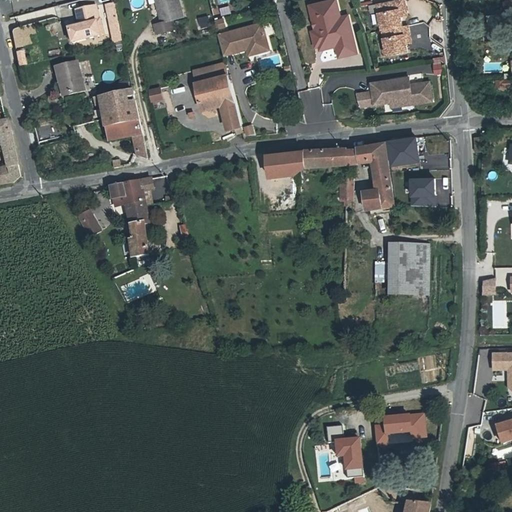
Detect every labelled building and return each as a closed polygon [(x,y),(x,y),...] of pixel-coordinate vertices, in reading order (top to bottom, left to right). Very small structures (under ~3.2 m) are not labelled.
[(164,0),(156,0),(162,24),(154,26),(157,35),(173,31),(164,0)] [(164,0),(173,31),(174,31),(172,21),(184,19),(178,0),(164,0)] [(402,0),(376,5),(381,31),(401,28),(398,12),(404,11),(402,0)] [(335,1),(312,7),(317,24),(319,23),(320,28),(318,28),(324,51),(336,48),(354,44),(351,28),(343,30),(340,20),(335,1)] [(511,1),(504,2),(505,11),(496,12),(498,25),(511,23),(511,1)] [(116,3),(106,5),(115,44),(125,42),(116,3)] [(317,24),(312,7),(309,8),(315,33),(311,34),(315,49),(319,48),(320,52),(324,51),(318,28),(320,28),(319,23),(317,24)] [(93,9),(76,13),(82,41),(99,38),(93,9)] [(225,9),(211,13),(214,21),(227,18),(225,9)] [(210,16),(200,17),(201,28),(211,27),(210,16)] [(348,18),(340,20),(343,30),(351,28),(348,18)] [(418,49),(430,47),(426,22),(413,24),(418,49)] [(262,26),(218,38),(224,58),(247,51),(254,50),(256,55),(269,52),(262,26)] [(16,28),(16,46),(38,45),(37,27),(16,28)] [(408,36),(406,27),(401,28),(381,31),(386,57),(406,53),(403,37),(408,36)] [(196,61),(204,59),(200,43),(192,46),(196,61)] [(354,44),(336,48),(339,59),(357,55),(354,44)] [(22,67),(31,66),(27,50),(19,52),(22,67)] [(436,75),(445,74),(443,56),(434,58),(436,75)] [(499,79),(511,77),(511,61),(497,63),(499,79)] [(195,83),(229,76),(225,63),(192,71),(195,83)] [(54,70),(59,86),(63,85),(66,98),(84,94),(76,64),(54,70)] [(229,76),(195,83),(201,109),(222,104),(230,132),(236,130),(238,136),(245,134),(229,76)] [(389,82),(371,84),(372,91),(375,106),(384,104),(383,103),(412,98),(413,105),(432,102),(429,83),(410,86),(409,79),(394,81),(395,83),(390,84),(389,82)] [(148,90),(152,102),(163,99),(160,87),(148,90)] [(133,138),(142,136),(132,91),(93,99),(95,106),(101,105),(108,143),(133,138)] [(375,106),(372,91),(357,93),(361,108),(375,106)] [(8,164),(19,162),(6,116),(0,117),(0,142),(2,142),(8,164)] [(58,118),(33,123),(37,140),(61,135),(58,118)] [(249,137),(257,134),(254,125),(246,128),(249,137)] [(147,159),(142,136),(133,138),(136,156),(147,159)] [(388,142),(391,165),(417,162),(413,138),(388,142)] [(358,150),(359,163),(374,160),(379,190),(364,192),(366,211),(393,207),(390,186),(388,178),(385,144),(358,149),(358,150)] [(304,153),(304,155),(305,168),(348,166),(347,149),(304,153)] [(283,176),(283,155),(267,156),(267,177),(269,177),(269,183),(282,183),(282,177),(283,176)] [(293,155),(283,155),(283,176),(295,176),(294,156),(293,155)] [(295,176),(305,168),(304,155),(294,156),(295,176)] [(0,178),(15,176),(22,170),(19,162),(8,164),(0,165),(0,178)] [(151,179),(113,186),(103,188),(104,201),(113,199),(114,199),(125,197),(126,205),(127,207),(143,204),(144,207),(150,206),(148,189),(153,188),(151,179)] [(436,179),(410,179),(410,205),(435,205),(436,179)] [(115,206),(126,205),(125,197),(114,199),(115,206)] [(143,204),(127,207),(134,240),(130,241),(133,258),(148,256),(143,226),(147,225),(144,207),(143,204)] [(91,238),(102,232),(92,211),(80,217),(91,238)] [(186,226),(181,228),(184,240),(189,239),(186,226)] [(429,296),(429,246),(387,247),(388,297),(429,296)] [(481,296),(495,295),(494,278),(480,279),(481,296)] [(505,311),(505,300),(492,300),(492,311),(505,311)] [(511,356),(493,356),(493,371),(508,371),(508,390),(511,393),(511,356)] [(384,417),(385,425),(376,426),(377,444),(390,443),(389,434),(410,432),(411,439),(427,438),(425,413),(384,417)] [(511,423),(496,428),(501,445),(511,441),(511,423)] [(363,467),(359,437),(335,439),(337,455),(344,455),(345,469),(363,467)]
